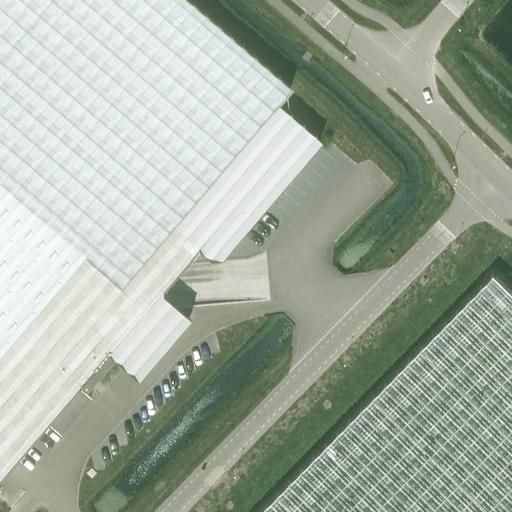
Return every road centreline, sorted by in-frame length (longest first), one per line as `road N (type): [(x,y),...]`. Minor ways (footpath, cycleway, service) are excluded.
road 1 (unclassified): [(177,511),(498,174)]
road 2 (tertiary): [(396,75),(498,174)]
